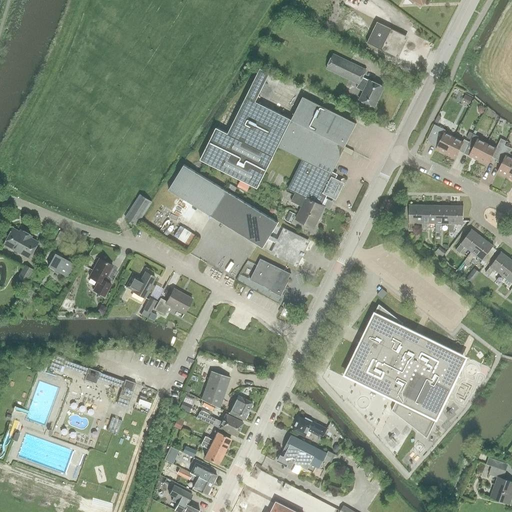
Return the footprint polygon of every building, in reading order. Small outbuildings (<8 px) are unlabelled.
[(358,15),(351,30),(353,31),(349,39),(357,43),(368,20),(358,15)] [(412,39),(377,21),(376,22),(377,22),(367,42),(366,42),(366,43),(402,60),(403,59),(402,59),(411,39),(412,39)] [(285,42),(274,37),(272,42),(283,46),(285,42)] [(375,107),(384,87),(369,80),(369,81),(362,78),(366,70),(334,54),(327,69),(359,84),(357,88),(363,91),(359,100),(375,107)] [(206,148),(200,160),(229,174),(257,189),(265,173),(273,157),(278,147),(290,153),(303,160),(295,174),(288,189),(296,193),(303,197),(307,189),(321,196),(317,203),(322,205),(325,199),(328,192),(331,194),(335,196),(338,190),(341,184),(337,182),(334,181),(335,178),(336,175),(334,174),(332,173),(339,160),(345,147),(350,136),(357,123),(330,110),(303,97),(297,108),(292,120),(274,111),(256,102),(263,88),(270,73),(260,69),(244,101),(228,134),(222,131),(216,128),(212,136),(206,148)] [(466,95),(463,100),(470,104),(473,98),(466,95)] [(446,154),(454,137),(445,133),(446,130),(435,125),(428,139),(436,148),(435,149),(446,154)] [(470,142),(473,134),(468,132),(464,141),(463,140),(462,141),(454,137),(446,154),(455,159),(459,151),(464,153),(468,145),(470,142)] [(479,160),(487,144),(478,139),(479,137),(474,134),(473,134),(470,142),(468,145),(464,153),(469,156),(479,160)] [(492,157),(497,160),(504,145),(505,146),(507,141),(501,139),(496,148),(487,144),(479,160),(488,165),(492,157)] [(497,160),(496,162),(501,164),(497,172),(507,177),(511,166),(511,158),(511,157),(511,154),(510,154),(511,149),(511,148),(505,146),(504,145),(497,160)] [(349,146),(347,151),(355,155),(358,151),(349,146)] [(184,165),(169,190),(211,216),(263,248),(269,239),(278,244),(273,254),(296,265),(308,242),(284,230),(279,240),(270,236),(278,223),(227,191),(184,165)] [(253,186),(243,182),(240,187),(250,191),(253,186)] [(296,193),(292,202),(302,207),(296,219),(314,228),(325,207),(322,205),(317,203),(321,196),(307,189),(303,197),(296,193)] [(137,226),(152,203),(140,195),(125,218),(134,224),(137,226)] [(423,223),(423,205),(409,205),(409,223),(409,231),(414,231),(414,223),(422,223),(423,223)] [(427,223),(436,224),(436,215),(436,213),(436,206),(423,205),(423,223),(422,223),(422,231),(427,232),(427,223)] [(450,206),(436,206),(436,213),(436,215),(436,224),(436,232),(441,232),(441,224),(449,224),(450,206)] [(449,224),(449,232),(454,232),(454,224),(463,224),(463,221),(464,206),(450,206),(449,224)] [(272,209),(270,214),(285,223),(286,221),(291,224),(295,215),(289,211),(285,219),(276,214),(277,213),(272,209)] [(29,258),(37,242),(30,238),(31,236),(21,230),(19,232),(12,228),(4,244),(29,258)] [(192,234),(185,229),(178,239),(186,244),(192,234)] [(472,252),(483,238),(472,229),(461,244),(456,250),(460,253),(465,247),(471,252),(472,252)] [(493,246),(483,238),(472,252),(471,252),(466,258),(467,259),(470,261),(475,255),(483,260),(485,257),(492,248),(493,246)] [(447,252),(440,247),(435,253),(442,258),(447,252)] [(55,254),(49,251),(42,263),(48,266),(47,268),(54,271),(55,270),(67,276),(70,270),(72,272),(75,267),(73,266),(74,264),(62,258),(63,256),(56,252),(55,254)] [(494,269),(501,274),(501,275),(511,260),(501,252),(491,266),(486,273),(490,276),(494,269)] [(105,281),(112,266),(99,259),(89,277),(98,282),(94,290),(105,296),(112,284),(105,281)] [(284,296),(291,280),(290,279),(293,274),(263,259),(253,280),(274,290),(273,291),(284,296)] [(511,260),(501,275),(501,274),(496,281),(500,284),(505,277),(511,282),(511,260)] [(33,270),(24,266),(18,278),(26,283),(33,270)] [(480,273),(475,269),(467,279),(472,283),(480,273)] [(151,284),(155,277),(145,272),(141,279),(133,275),(126,287),(133,291),(133,292),(145,299),(152,285),(151,284)] [(383,288),(378,295),(383,299),(388,293),(383,288)] [(167,302),(161,298),(154,310),(165,315),(170,306),(184,313),(192,299),(174,289),(167,302)] [(34,293),(29,290),(22,302),(28,305),(34,293)] [(144,309),(150,313),(156,301),(150,298),(144,309)] [(374,308),(341,373),(397,400),(392,410),(427,437),(450,388),(451,385),(465,353),(403,323),(379,303),(376,309),(374,308)] [(107,309),(101,306),(97,313),(103,316),(107,309)] [(144,309),(141,315),(147,318),(150,313),(144,309)] [(158,317),(152,313),(149,318),(155,322),(158,317)] [(64,358),(54,354),(53,356),(48,371),(59,374),(61,366),(81,373),(80,375),(82,376),(83,374),(82,374),(84,370),(88,371),(89,369),(64,360),(64,358)] [(96,371),(89,369),(88,371),(85,378),(86,380),(92,382),(96,371)] [(219,408),(230,377),(211,371),(201,399),(219,408)] [(125,381),(99,372),(97,379),(122,388),(116,404),(127,408),(136,383),(125,380),(125,381)] [(244,420),(253,403),(238,396),(229,413),(244,420)] [(204,401),(202,405),(213,410),(215,406),(204,401)] [(192,406),(183,402),(180,409),(189,413),(192,406)] [(236,437),(243,423),(226,414),(222,422),(200,411),(197,417),(219,428),(236,437)] [(305,420),(300,417),(297,423),(296,423),(294,427),(294,428),(294,430),(305,436),(308,431),(323,438),(327,429),(306,418),(305,420)] [(184,422),(177,419),(174,427),(181,430),(184,422)] [(203,441),(224,452),(231,439),(217,432),(213,440),(205,436),(203,441)] [(328,453),(291,435),(281,455),(279,455),(278,459),(279,460),(278,461),(286,465),(285,466),(293,469),(299,472),(301,466),(313,472),(316,466),(320,469),(324,460),(330,462),(334,454),(328,452),(328,453)] [(218,464),(224,452),(203,441),(201,445),(209,449),(205,457),(218,464)] [(197,452),(186,447),(183,453),(194,458),(197,452)] [(167,454),(164,460),(173,464),(175,458),(167,454)] [(194,458),(185,454),(182,460),(191,465),(194,458)] [(486,465),(492,467),(506,472),(508,466),(489,459),(486,465)] [(198,477),(212,484),(217,475),(207,471),(208,469),(196,463),(190,473),(198,477)] [(181,469),(174,466),(172,472),(179,475),(181,469)] [(508,504),(511,494),(511,482),(503,480),(506,472),(492,467),(489,475),(498,478),(491,498),(508,504)] [(192,474),(183,470),(180,476),(189,481),(192,474)] [(198,477),(193,474),(190,479),(196,482),(193,488),(207,495),(212,484),(198,477)] [(198,511),(200,509),(188,503),(192,495),(173,485),(169,494),(174,497),(172,501),(177,504),(174,510),(178,511),(198,511)] [(296,511),(276,502),(271,511),(296,511)]
